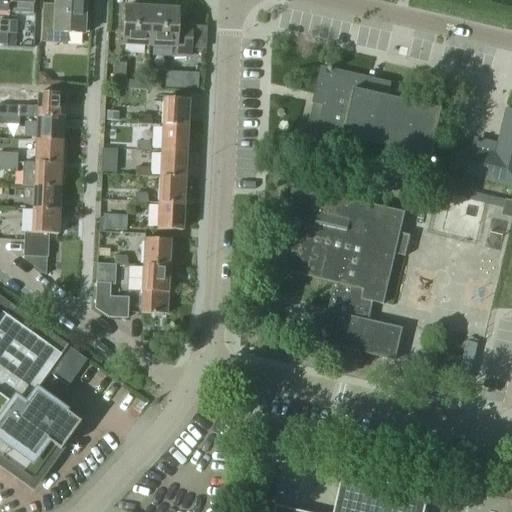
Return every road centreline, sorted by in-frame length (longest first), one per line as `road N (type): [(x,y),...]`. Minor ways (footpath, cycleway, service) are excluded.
road 1 (unclassified): [(203,358),(219,286),(236,0)]
road 2 (residential): [(511,434),(203,358)]
road 3 (residential): [(188,391),(0,258)]
road 4 (unclassified): [(511,42),(330,0)]
road 5 (unclassified): [(85,511),(163,430),(188,391)]
